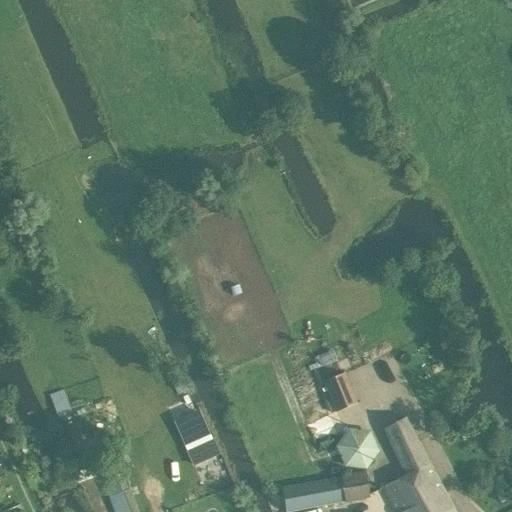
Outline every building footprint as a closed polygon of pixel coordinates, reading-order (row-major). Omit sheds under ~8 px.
[(335,413),(357,404),(345,373),(323,382),(335,413)] [(61,390),(47,395),(48,398),(56,419),(69,414),(62,393),(61,390)] [(382,489),(394,511),(450,511),(404,419),(383,429),(405,477),(382,489)] [(210,440),(185,451),(192,466),(218,453),(212,439),(210,440)] [(323,479),(279,487),(283,511),(317,511),(328,510),(323,479)] [(110,511),(135,511),(127,492),(106,500),(110,511)]
